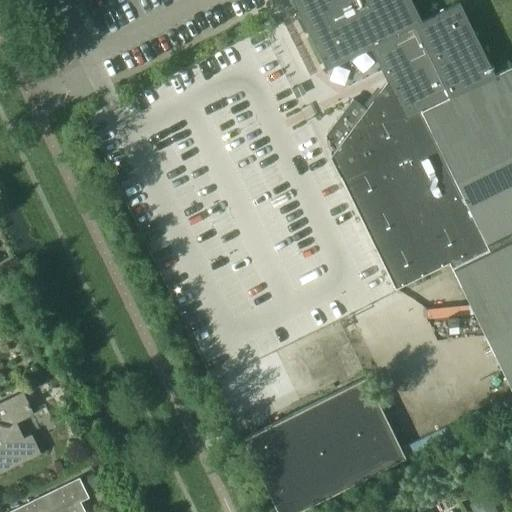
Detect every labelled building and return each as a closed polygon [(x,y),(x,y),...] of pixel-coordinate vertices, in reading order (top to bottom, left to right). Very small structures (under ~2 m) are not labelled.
[(511,65),(493,75),(458,3),(420,21),(409,0),(290,0),(324,69),(369,47),(385,82),(364,110),(351,100),(325,137),(327,149),(331,155),(329,157),(393,289),(448,263),(511,394),(511,65)] [(271,18),(268,20),(262,22),(267,31),(276,27),(271,18)] [(270,425),(246,437),(275,494),(273,495),(281,511),(293,511),(404,458),(364,377),(269,424),(270,425)] [(20,394),(0,403),(0,470),(29,457),(12,422),(30,414),(27,408),(28,408),(26,403),(25,403),(20,394)] [(52,475),(56,477),(62,474),(63,469),(58,466),(52,468),(52,475)] [(92,475),(84,480),(90,492),(98,488),(92,475)] [(33,499),(6,511),(81,511),(77,503),(87,498),(77,478),(75,478),(76,480),(67,484),(55,490),(34,501),(33,499)] [(495,511),(488,495),(466,505),(469,511),(495,511)]
